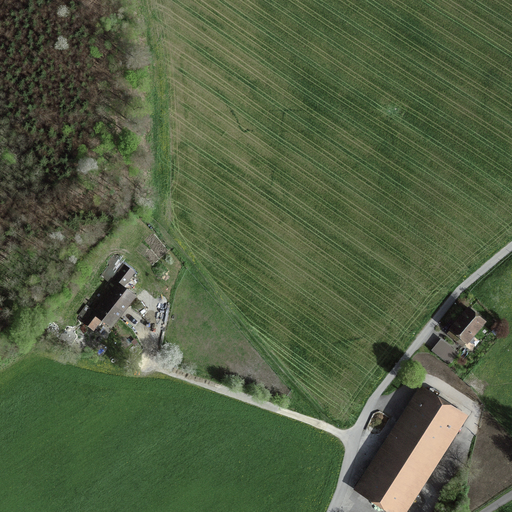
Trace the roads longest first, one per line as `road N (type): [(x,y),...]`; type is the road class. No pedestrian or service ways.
road 1 (unclassified): [(511,244),(452,296),(376,390),(333,511)]
road 2 (motorway): [(511,388),(326,511)]
